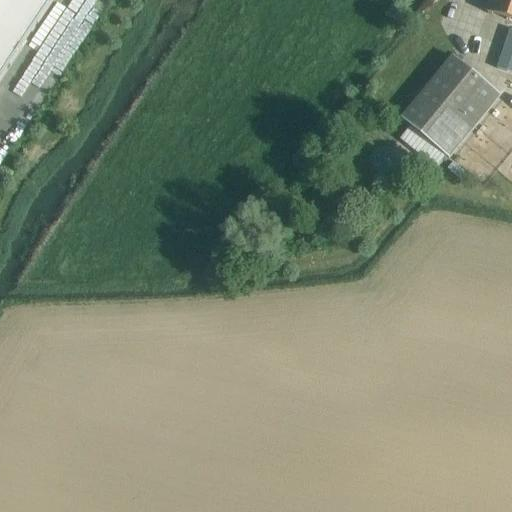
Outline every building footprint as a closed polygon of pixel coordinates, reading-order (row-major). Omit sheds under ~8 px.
[(0,0),(0,81),(54,0),(0,0)] [(511,0),(491,0),(488,12),(511,19),(511,0)] [(511,30),(510,29),(497,69),(511,73),(511,30)] [(400,121),(408,128),(400,138),(436,168),(445,157),(449,161),(501,96),(452,56),(400,121)] [(455,163),(449,170),(461,181),(467,173),(455,163)]
